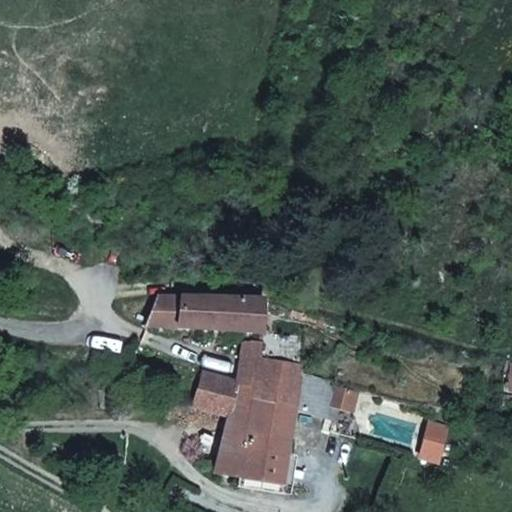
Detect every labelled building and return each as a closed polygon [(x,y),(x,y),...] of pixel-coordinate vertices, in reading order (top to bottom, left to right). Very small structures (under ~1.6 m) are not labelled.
[(157,298),(146,328),(262,335),(262,334),(264,301),(157,298)] [(253,404),(295,411),(300,376),(305,339),(262,334),(262,335),(261,344),(253,389),(235,384),(201,375),(191,407),(191,409),(228,418),(223,437),(242,443),(253,404)] [(242,341),(235,384),(253,389),(261,344),(242,341)] [(295,411),(327,420),(333,386),(300,376),(295,411)] [(253,404),(242,443),(223,437),(214,474),(283,485),(295,411),(253,404)]
